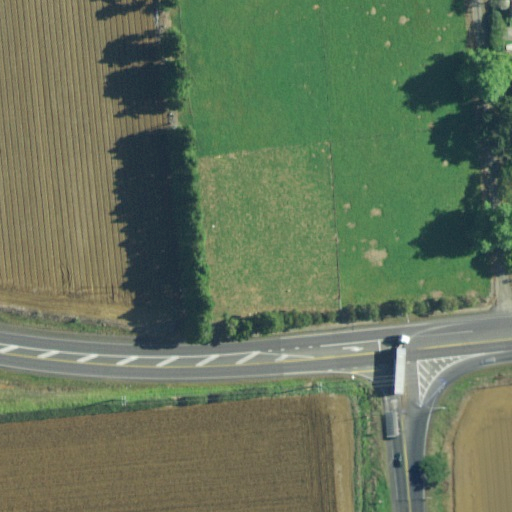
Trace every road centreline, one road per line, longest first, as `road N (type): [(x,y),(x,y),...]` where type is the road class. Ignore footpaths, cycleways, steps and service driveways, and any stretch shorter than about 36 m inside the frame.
road 1 (primary): [(0,352),(116,367),(259,366),(398,350)]
road 2 (tertiary): [(398,350),(412,511)]
